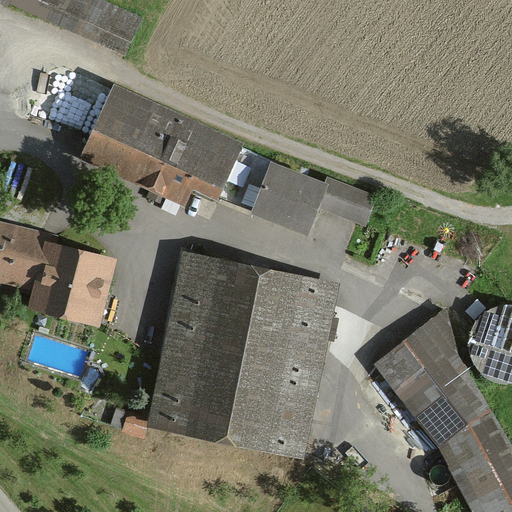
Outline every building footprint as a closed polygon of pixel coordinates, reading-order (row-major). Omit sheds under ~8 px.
[(141,20),(93,0),(0,0),(0,2),(126,56),(141,20)] [(34,116),(60,123),(68,93),(42,86),(34,116)] [(233,147),(110,89),(77,158),(176,205),(185,185),(209,196),(233,147)] [(319,188),(260,165),(244,208),(299,229),(309,204),(359,224),(370,195),(323,177),(319,188)] [(47,236),(0,225),(0,282),(28,289),(24,305),(90,321),(104,259),(45,245),(47,236)] [(340,287),(183,256),(148,435),(305,466),(340,287)] [(511,304),(464,326),(491,387),(511,377),(511,304)] [(443,310),(375,368),(435,447),(469,511),(511,511),(511,458),(486,412),(454,357),(443,310)]
